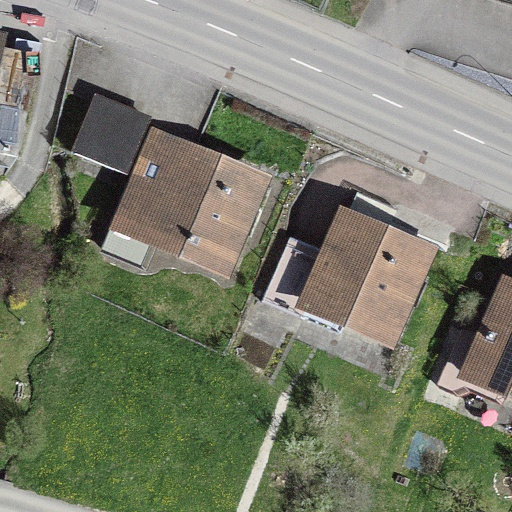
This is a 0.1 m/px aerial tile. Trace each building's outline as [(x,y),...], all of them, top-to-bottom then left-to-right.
[(0,154),(17,158),(38,64),(0,55),(0,154)] [(94,99),(71,153),(127,176),(150,122),(94,99)] [(261,183),(153,138),(117,226),(225,271),(261,183)] [(427,254),(344,219),(328,254),(290,238),(263,302),(303,319),(308,307),(390,342),(427,254)] [(511,290),(507,288),(469,375),(511,393),(511,290)]
